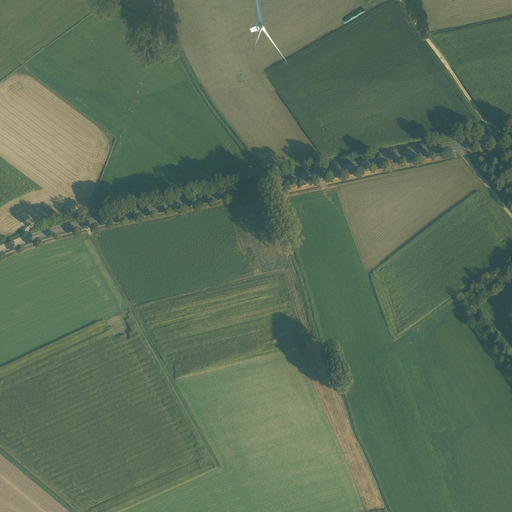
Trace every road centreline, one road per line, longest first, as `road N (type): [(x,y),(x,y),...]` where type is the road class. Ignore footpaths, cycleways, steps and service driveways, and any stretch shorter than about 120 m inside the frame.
road 1 (track): [(81,224),(219,466)]
road 2 (secondary): [(0,249),(266,185)]
road 3 (secondary): [(511,133),(266,185)]
road 4 (track): [(494,137),(402,0)]
road 5 (track): [(511,253),(414,328)]
